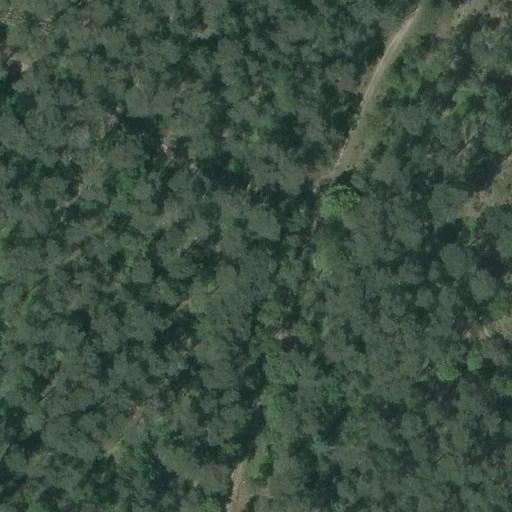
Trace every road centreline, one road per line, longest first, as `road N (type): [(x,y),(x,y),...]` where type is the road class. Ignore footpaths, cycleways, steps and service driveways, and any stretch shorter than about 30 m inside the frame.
road 1 (track): [(0,59),(225,185),(321,204)]
road 2 (track): [(220,511),(321,204)]
road 3 (track): [(321,204),(419,0)]
